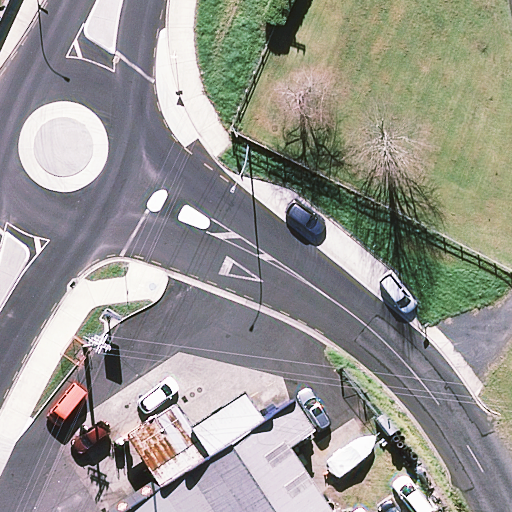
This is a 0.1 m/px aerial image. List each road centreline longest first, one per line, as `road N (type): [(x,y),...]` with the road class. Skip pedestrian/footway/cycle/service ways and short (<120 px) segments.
road 1 (unclassified): [(130,179),(348,308),(422,384),(475,454),(503,511)]
road 2 (tertiary): [(86,81),(125,109),(135,131),(130,179)]
